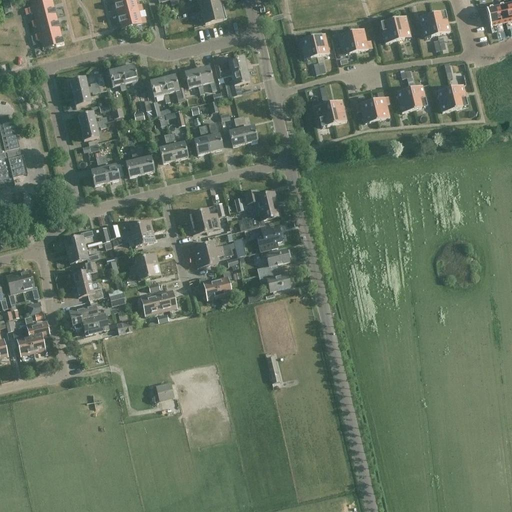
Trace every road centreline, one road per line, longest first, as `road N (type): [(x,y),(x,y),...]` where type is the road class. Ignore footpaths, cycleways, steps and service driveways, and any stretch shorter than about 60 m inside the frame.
road 1 (unclassified): [(372,511),(288,162)]
road 2 (residential): [(44,69),(125,49),(176,55),(258,35)]
road 3 (residential): [(273,96),(334,77),(465,57)]
road 4 (residential): [(0,392),(61,374),(45,274),(33,250)]
road 5 (residential): [(78,212),(44,69)]
road 6 (residential): [(161,192),(288,162)]
road 7 (residential): [(191,312),(161,192)]
